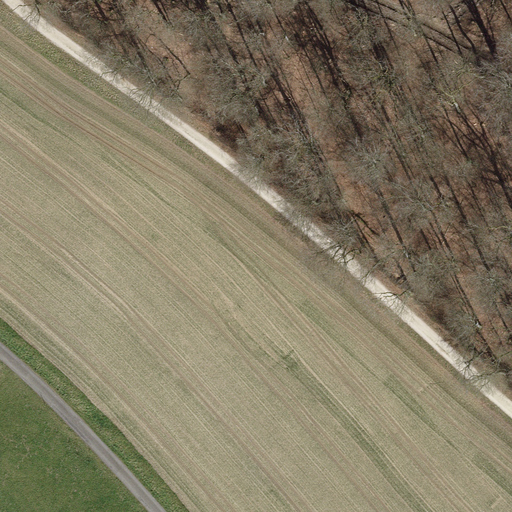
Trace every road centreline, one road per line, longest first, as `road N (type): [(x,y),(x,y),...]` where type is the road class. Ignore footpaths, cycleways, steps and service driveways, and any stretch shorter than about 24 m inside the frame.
road 1 (track): [(23,0),(289,213),(511,407)]
road 2 (track): [(148,511),(0,350)]
road 3 (track): [(358,0),(511,80)]
